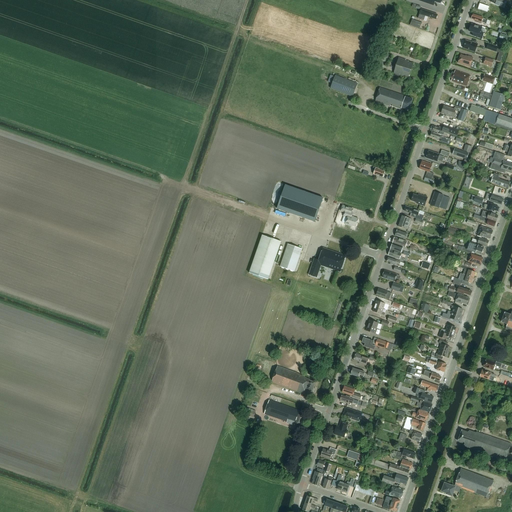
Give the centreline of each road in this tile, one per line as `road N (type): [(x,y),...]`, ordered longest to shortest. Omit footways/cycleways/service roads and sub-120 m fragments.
road 1 (residential): [(301,484),(394,226)]
road 2 (residential): [(394,226),(470,0)]
road 3 (tertiary): [(451,367),(511,192)]
road 4 (tertiary): [(401,511),(451,367)]
road 5 (residential): [(427,511),(476,376)]
